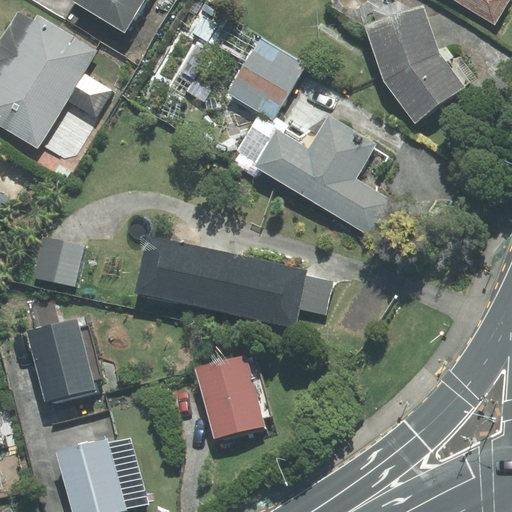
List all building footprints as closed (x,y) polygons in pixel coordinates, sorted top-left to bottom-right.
[(148,0),(77,0),(72,10),(123,42),(148,0)] [(442,0),(493,30),(509,3),(504,0),(442,0)] [(421,15),(361,34),(381,90),(413,131),(464,95),(438,60),(421,15)] [(84,77),(97,56),(37,20),(33,27),(17,17),(0,44),(0,132),(37,155),(67,105),(96,122),(112,94),(84,77)] [(304,71),(259,44),(227,99),(272,126),(304,71)] [(274,138),(252,175),(372,244),(393,207),(355,185),(374,151),(326,123),(307,156),(274,138)] [(83,250),(41,241),(33,283),(75,291),(83,250)] [(143,246),(132,304),(295,334),(298,314),(326,319),(333,284),(305,279),(305,276),(143,246)] [(75,327),(23,340),(47,429),(79,420),(74,403),(94,398),(75,327)] [(244,363),(192,378),(213,448),(264,434),(244,363)] [(123,511),(105,448),(53,463),(66,511),(123,511)]
